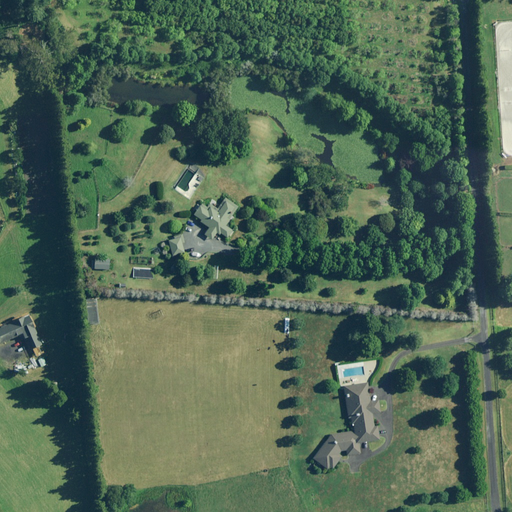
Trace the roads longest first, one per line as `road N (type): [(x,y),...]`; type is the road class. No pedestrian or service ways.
road 1 (track): [(497,511),(466,0)]
road 2 (unknown): [(200,243),(377,257),(479,232)]
